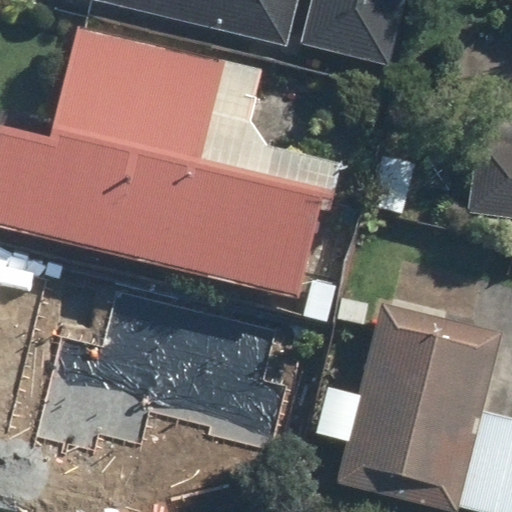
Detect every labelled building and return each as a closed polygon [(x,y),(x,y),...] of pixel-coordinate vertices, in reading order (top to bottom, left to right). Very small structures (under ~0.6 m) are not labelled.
[(75,0),(74,5),(292,50),(301,0),(75,0)] [(412,0),(319,0),(306,56),(395,76),(412,0)] [(263,69),(80,33),(58,146),(7,136),(0,173),(0,240),(309,301),(326,217),(340,220),(349,173),(279,159),(253,122),(263,69)] [(511,150),(478,146),(469,221),(511,226),(511,150)] [(419,164),(384,157),(373,212),(409,219),(419,164)] [(119,324),(0,274),(0,401),(170,471),(216,360),(180,345),(189,324),(129,300),(119,324)] [(509,335),(384,303),(338,484),(451,511),(511,511),(511,421),(488,415),(509,335)]
